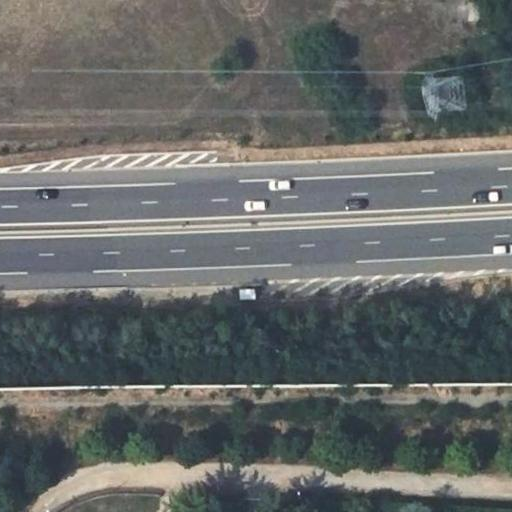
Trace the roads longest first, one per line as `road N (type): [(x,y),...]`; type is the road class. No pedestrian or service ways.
road 1 (motorway): [(0,253),(511,229)]
road 2 (motorway): [(511,176),(0,198)]
road 3 (residential): [(37,511),(127,481),(511,486)]
